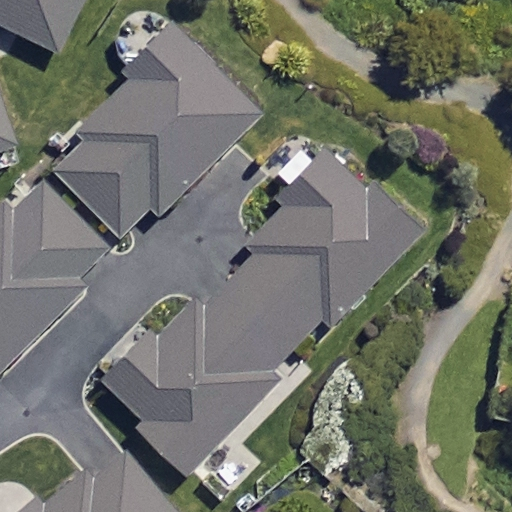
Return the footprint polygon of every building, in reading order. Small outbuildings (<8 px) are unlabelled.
[(0,0),(0,17),(61,45),(81,0),(0,0)] [(260,102),(172,18),(123,69),(133,79),(51,164),(130,239),(260,102)] [(0,145),(13,141),(0,104),(0,145)] [(266,366),(317,320),(323,327),(428,232),(345,139),(243,230),(255,244),(107,376),(145,417),(137,424),(179,471),(280,381),(266,366)] [(0,360),(73,290),(66,282),(106,243),(36,170),(0,204),(0,360)] [(184,511),(121,435),(45,498),(38,491),(12,511),(184,511)]
